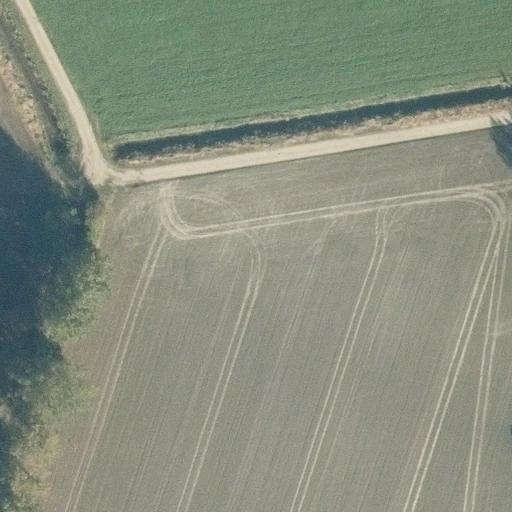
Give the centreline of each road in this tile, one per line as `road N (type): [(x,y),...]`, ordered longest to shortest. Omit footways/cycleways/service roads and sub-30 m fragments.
road 1 (track): [(20,0),(93,166),(0,427)]
road 2 (track): [(93,166),(511,101)]
